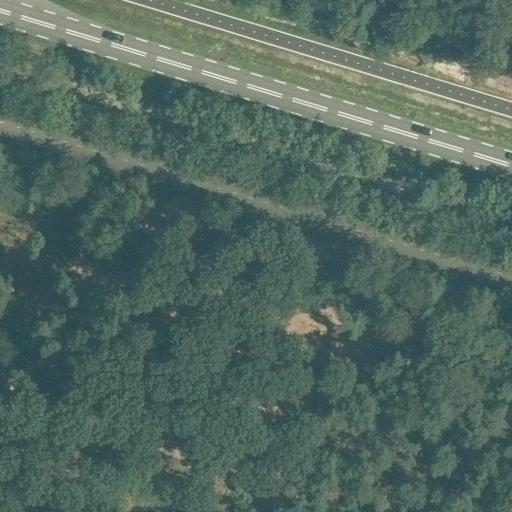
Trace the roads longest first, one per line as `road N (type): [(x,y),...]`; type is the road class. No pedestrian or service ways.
road 1 (unclassified): [(0,123),(511,280)]
road 2 (primary): [(511,168),(0,13)]
